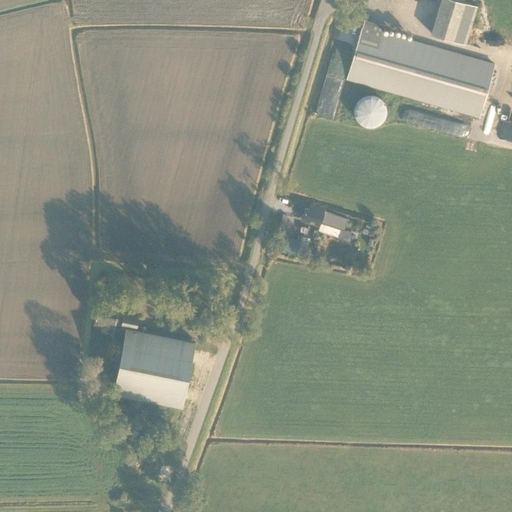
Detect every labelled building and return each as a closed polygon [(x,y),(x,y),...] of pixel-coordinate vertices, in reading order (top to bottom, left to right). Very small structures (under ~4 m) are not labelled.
[(466,43),(478,5),(462,0),(440,0),(431,32),(466,43)] [(495,64),(381,31),(383,24),(364,18),(362,26),(361,26),(346,77),(480,116),(495,64)] [(372,93),(370,93),(369,93),(368,93),(366,94),(365,94),(364,95),(362,95),(361,96),(360,97),(359,98),(358,99),(357,100),(356,101),(356,102),(355,104),(355,105),(354,107),(354,108),(354,109),(354,111),(354,112),(355,114),(355,115),(356,116),(356,118),(357,119),(358,120),(359,121),(360,122),(361,123),(362,124),(364,124),(365,125),(366,125),(368,125),(369,126),(370,126),(372,126),(373,125),(375,125),(376,125),(377,124),(379,124),(380,123),(381,122),(382,121),(383,120),(384,119),(385,118),(385,116),(386,115),(386,114),(387,112),(387,111),(387,109),(387,108),(387,107),(386,105),(386,104),(385,102),(385,101),(384,100),(383,99),(382,98),(381,97),(380,96),(379,95),(377,95),(376,94),(375,94),(373,93),(372,93)] [(406,105),(402,119),(438,129),(442,115),(406,105)] [(325,210),(311,206),(310,209),(306,208),(303,218),(307,219),(306,222),(320,226),(322,221),(342,228),(339,235),(348,238),(350,231),(344,229),(348,219),(325,211),(325,210)] [(276,249),(295,255),(299,240),(280,234),(276,249)] [(301,238),(299,247),(306,249),(309,240),(301,238)] [(185,315),(199,318),(202,304),(188,301),(185,315)] [(123,313),(118,312),(119,307),(99,303),(96,319),(115,323),(116,319),(122,321),(123,313)] [(137,329),(139,316),(123,313),(122,321),(121,326),(126,327),(113,392),(182,406),(195,341),(137,329)]
